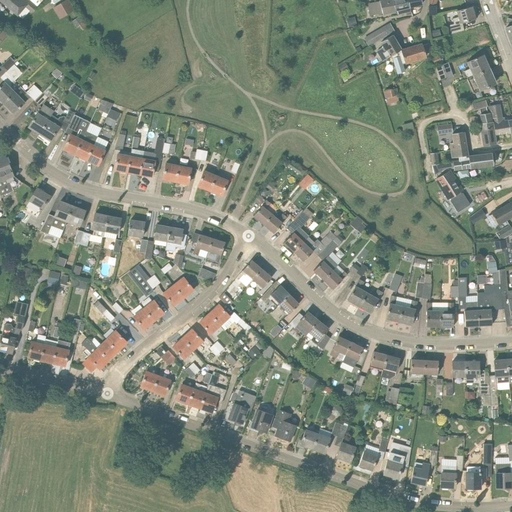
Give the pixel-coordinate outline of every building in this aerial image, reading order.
[(0,0),(0,1),(17,16),(25,7),(17,0),(0,0)] [(22,0),(33,10),(42,0),(22,0)] [(65,0),(52,8),(59,20),(74,10),(68,0),(65,0)] [(398,15),(395,2),(397,0),(384,0),(375,2),(367,4),(370,16),(377,14),(383,13),(396,11),(396,10),(397,10),(398,15)] [(405,8),(411,7),(408,0),(397,0),(395,2),(398,15),(406,13),(405,8)] [(428,16),(438,15),(438,6),(428,6),(428,16)] [(452,19),(453,24),(448,26),(451,34),(464,31),(462,23),(475,20),(471,7),(456,11),(458,17),(452,19)] [(75,19),(79,26),(83,30),(87,28),(79,16),(75,19)] [(356,26),(354,17),(346,19),(349,27),(356,26)] [(368,46),(382,37),(394,31),(390,24),(364,39),(368,46)] [(0,26),(0,38),(2,40),(8,33),(1,26),(0,26)] [(390,54),(400,49),(392,35),(382,41),(385,46),(376,52),(382,62),(387,58),(390,54)] [(423,53),(430,51),(430,43),(401,51),(400,49),(390,54),(387,58),(389,57),(394,65),(397,63),(397,64),(425,56),(423,53)] [(363,53),(365,57),(373,52),(371,48),(363,53)] [(473,76),(489,69),(482,55),(466,62),(473,76)] [(434,66),(441,64),(439,56),(432,58),(434,66)] [(0,77),(15,62),(10,57),(0,67),(0,77)] [(348,68),(345,63),(338,67),(341,73),(348,68)] [(15,80),(22,73),(15,65),(1,78),(4,81),(0,85),(0,100),(3,104),(15,91),(10,87),(16,81),(15,80)] [(433,68),(438,81),(446,79),(441,65),(433,68)] [(465,79),(472,94),(493,85),(491,80),(493,79),(489,69),(473,76),(465,79)] [(34,101),(41,92),(33,85),(26,92),(20,86),(15,92),(15,91),(3,104),(13,114),(30,97),(34,101)] [(42,92),(47,97),(54,91),(49,86),(49,85),(42,92)] [(379,93),(381,100),(386,99),(388,104),(399,102),(395,89),(379,93)] [(39,106),(47,97),(42,92),(41,93),(34,101),(39,106)] [(86,93),(84,98),(90,101),(93,96),(86,93)] [(101,100),(99,104),(110,109),(112,104),(101,100)] [(485,101),(476,104),(478,110),(487,107),(485,101)] [(53,111),(42,104),(28,127),(39,134),(53,111)] [(99,104),(97,109),(103,112),(107,114),(110,109),(99,104)] [(503,117),(501,118),(498,104),(489,106),(492,119),(493,119),(495,135),(509,132),(506,121),(504,121),(503,117)] [(107,114),(107,116),(108,117),(114,119),(117,112),(111,110),(110,109),(107,114)] [(65,117),(64,121),(69,124),(74,115),(73,114),(74,113),(68,111),(65,117)] [(58,119),(51,115),(39,134),(50,141),(58,127),(65,131),(69,124),(64,121),(65,117),(63,116),(59,117),(58,119)] [(75,155),(82,140),(75,137),(80,128),(77,127),(82,118),(74,115),(69,124),(65,131),(65,132),(70,135),(63,149),(75,155)] [(483,147),(495,145),(490,115),(480,117),(482,125),(479,125),(483,147)] [(437,135),(452,133),(451,124),(437,126),(437,135)] [(86,160),(97,137),(86,132),(82,140),(75,155),(86,160)] [(450,151),(466,148),(463,132),(452,133),(453,143),(449,143),(450,151)] [(114,149),(122,150),(125,135),(120,134),(114,149)] [(108,142),(102,139),(97,137),(86,160),(98,165),(105,150),(108,142)] [(466,157),(468,157),(467,156),(466,148),(450,151),(450,157),(456,156),(457,162),(467,161),(466,157)] [(152,177),(154,162),(156,153),(144,151),(143,160),(140,175),(152,177)] [(143,160),(135,158),(136,153),(131,152),(130,157),(129,157),(127,172),(140,175),(143,160)] [(430,154),(432,166),(439,165),(437,153),(430,154)] [(127,172),(129,157),(117,154),(114,169),(127,172)] [(453,162),(454,170),(493,165),(491,154),(468,157),(469,157),(468,157),(466,157),(467,161),(457,162),(453,162)] [(22,182),(13,175),(5,156),(0,158),(0,195),(0,196),(18,188),(22,182)] [(305,172),(290,162),(287,166),(302,176),(305,172)] [(175,182),(178,166),(165,163),(162,179),(175,182)] [(236,174),(239,165),(235,163),(231,172),(236,174)] [(188,184),(191,169),(178,166),(175,182),(188,184)] [(209,191),(215,176),(204,171),(197,186),(209,191)] [(456,195),(462,191),(449,171),(434,181),(447,201),(449,199),(454,206),(453,206),(455,209),(457,208),(460,211),(464,207),(461,202),(456,195)] [(307,173),(303,178),(308,182),(312,177),(307,173)] [(221,196),(227,181),(215,176),(209,191),(221,196)] [(35,207),(41,210),(50,196),(37,188),(28,203),(35,207)] [(258,194),(253,200),(258,205),(263,199),(258,194)] [(263,225),(273,213),(266,209),(271,203),(266,200),(253,216),(263,225)] [(67,221),(71,206),(60,201),(54,217),(48,215),(40,231),(47,234),(51,226),(63,230),(67,221)] [(498,224),(511,215),(511,201),(492,214),(498,224)] [(67,221),(79,225),(85,211),(71,206),(67,221)] [(30,214),(37,218),(41,210),(35,207),(30,214)] [(307,237),(299,229),(309,218),(303,212),(287,229),(292,233),(284,243),(294,252),(307,237)] [(104,237),(108,216),(95,213),(92,228),(94,229),(92,235),(89,235),(88,241),(100,243),(102,237),(103,238),(104,237)] [(273,233),(287,217),(283,214),(279,219),(273,213),(263,225),(273,233)] [(474,223),(481,219),(478,214),(471,218),(474,223)] [(116,234),(117,234),(120,219),(108,216),(104,237),(115,240),(116,234)] [(128,233),(142,236),(144,223),(130,220),(128,233)] [(361,235),(365,231),(367,229),(361,224),(361,225),(355,220),(350,225),(356,231),(356,230),(361,235)] [(166,240),(169,227),(156,225),(154,237),(166,240)] [(500,241),(511,233),(511,230),(509,226),(495,234),(500,241)] [(186,235),(181,234),(182,230),(169,227),(166,240),(167,240),(165,250),(174,251),(175,247),(183,248),(186,235)] [(80,244),(83,232),(77,230),(74,243),(80,244)] [(89,235),(90,234),(83,232),(80,244),(86,246),(88,241),(89,235)] [(326,248),(336,237),(330,232),(320,242),(317,240),(313,243),(307,237),(294,252),(303,261),(321,243),(326,248)] [(208,252),(211,238),(199,234),(192,254),(198,255),(199,250),(208,252)] [(337,264),(329,256),(343,241),(337,235),(336,237),(326,248),(318,256),(323,261),(313,271),(323,280),(337,264)] [(215,254),(214,261),(218,262),(225,242),(211,238),(208,252),(215,254)] [(147,239),(147,240),(145,253),(144,259),(147,259),(149,260),(153,241),(147,239)] [(496,250),(505,248),(503,241),(494,243),(496,250)] [(183,255),(175,253),(173,261),(180,268),(183,255)] [(56,264),(63,267),(66,259),(58,256),(56,264)] [(138,264),(140,268),(148,261),(147,259),(144,259),(138,264)] [(252,279),(261,269),(251,260),(242,270),(252,279)] [(497,271),(495,262),(489,263),(491,273),(492,273),(499,272),(499,271),(497,271)] [(354,275),(359,267),(354,263),(348,270),(354,275)] [(172,268),(168,264),(160,270),(164,274),(172,268)] [(337,276),(332,272),(338,265),(337,264),(323,280),(332,289),(346,275),(342,271),(337,276)] [(361,277),(367,268),(362,265),(356,274),(361,277)] [(22,268),(21,273),(20,277),(30,279),(32,269),(23,267),(22,268)] [(129,272),(147,295),(153,291),(152,289),(146,281),(142,276),(135,267),(129,272)] [(261,269),(252,279),(263,288),(271,278),(261,269)] [(206,270),(203,278),(211,282),(215,274),(206,270)] [(511,290),(507,291),(505,270),(499,271),(499,272),(502,300),(506,327),(511,325),(511,290)] [(48,276),(58,279),(60,272),(49,271),(48,276)] [(502,300),(499,272),(492,273),(493,285),(483,286),(484,293),(477,293),(478,310),(479,326),(491,325),(490,310),(501,309),(501,300),(502,300)] [(62,276),(60,284),(66,286),(68,278),(67,277),(68,275),(63,274),(63,276),(62,276)] [(173,286),(183,298),(193,290),(190,287),(195,283),(188,274),(173,286)] [(149,278),(155,287),(160,283),(154,275),(149,278)] [(57,285),(58,279),(48,276),(45,290),(54,292),(55,285),(57,285)] [(75,277),(73,284),(86,288),(88,282),(75,277)] [(155,287),(149,278),(146,281),(152,289),(155,287)] [(458,297),(466,297),(466,278),(457,278),(458,286),(458,297)] [(396,292),(399,282),(392,279),(389,289),(396,292)] [(359,307),(365,295),(359,291),(364,283),(358,280),(347,300),(359,307)] [(270,295),(280,305),(289,294),(279,285),(278,286),(274,282),(260,298),(264,301),(270,295)] [(422,299),(424,283),(420,283),(417,282),(415,298),(422,299)] [(431,284),(424,283),(422,299),(429,299),(431,284)] [(173,306),(183,298),(173,286),(163,294),(173,306)] [(458,297),(458,286),(449,286),(450,298),(458,297)] [(370,313),(381,294),(376,292),(372,299),(365,295),(359,307),(370,313)] [(219,298),(224,302),(228,297),(224,293),(219,298)] [(289,314),(298,304),(289,294),(280,305),(289,314)] [(399,322),(402,308),(394,306),(395,298),(390,298),(385,319),(399,322)] [(110,322),(114,318),(98,301),(93,305),(110,322)] [(143,309),(153,321),(163,313),(154,301),(143,309)] [(411,325),(417,302),(411,301),(410,309),(402,308),(399,322),(411,325)] [(0,339),(0,350),(11,353),(15,339),(17,339),(19,331),(18,331),(19,329),(22,330),(27,305),(16,302),(13,314),(18,315),(15,328),(12,327),(10,324),(6,323),(3,325),(0,339)] [(112,306),(119,313),(122,310),(116,303),(112,306)] [(440,327),(440,311),(432,311),(432,303),(426,304),(426,327),(440,327)] [(440,311),(440,327),(453,327),(453,303),(447,303),(447,311),(440,311)] [(478,310),(470,311),(470,303),(463,304),(465,327),(479,326),(478,310)] [(220,325),(229,316),(218,305),(209,313),(220,325)] [(143,329),(153,321),(143,309),(133,317),(143,329)] [(294,327),(305,336),(317,321),(307,312),(303,316),(299,313),(288,323),(293,328),(294,327)] [(210,334),(220,325),(209,313),(200,322),(210,334)] [(244,330),(248,326),(240,319),(237,323),(244,330)] [(78,329),(80,321),(75,320),(72,332),(77,333),(78,329)] [(324,333),(327,329),(317,321),(305,336),(310,340),(306,344),(319,355),(329,338),(324,333)] [(94,337),(87,330),(83,335),(87,339),(90,341),(94,337)] [(192,350),(202,341),(192,330),(182,338),(192,350)] [(126,342),(119,335),(115,331),(106,339),(117,351),(126,342)] [(40,360),(45,339),(45,336),(37,335),(36,342),(31,341),(30,347),(27,357),(40,360)] [(344,355),(349,342),(338,336),(332,350),(329,355),(341,360),(344,355)] [(183,358),(192,350),(182,338),(173,347),(183,358)] [(52,363),(55,347),(56,342),(45,339),(40,360),(52,363)] [(55,347),(52,363),(65,366),(67,356),(68,350),(70,342),(58,339),(56,347),(55,347)] [(90,342),(90,341),(87,339),(82,344),(88,350),(84,354),(88,358),(83,363),(91,372),(96,366),(99,369),(108,359),(97,348),(96,349),(90,342)] [(108,359),(117,351),(106,339),(97,348),(108,359)] [(261,340),(255,345),(259,350),(265,344),(261,340)] [(213,345),(219,352),(223,349),(217,342),(213,345)] [(344,355),(341,360),(354,366),(362,348),(349,342),(344,355)] [(209,348),(216,356),(219,352),(213,345),(209,348)] [(255,346),(247,353),(252,359),(260,352),(255,346)] [(160,357),(166,352),(161,347),(155,352),(160,357)] [(166,352),(160,357),(164,362),(172,355),(168,350),(166,352)] [(382,368),(386,355),(373,351),(370,365),(382,368)] [(229,354),(225,358),(232,366),(236,361),(229,354)] [(176,359),(172,355),(164,362),(168,366),(176,359)] [(391,370),(396,371),(399,358),(386,355),(382,368),(380,377),(389,379),(391,370)] [(423,374),(424,360),(411,359),(410,374),(423,374)] [(423,374),(437,375),(438,361),(424,360),(423,374)] [(508,375),(507,375),(506,360),(494,361),(495,375),(488,376),(489,383),(490,406),(490,410),(498,409),(498,406),(496,383),(500,383),(509,382),(508,375)] [(452,376),(465,376),(466,376),(466,361),(452,361),(452,376)] [(465,384),(473,384),(473,377),(478,377),(478,361),(466,361),(466,376),(465,376),(465,384)] [(281,367),(289,371),(291,364),(283,362),(281,367)] [(195,374),(199,370),(193,363),(188,367),(195,374)] [(192,377),(195,374),(188,367),(184,370),(191,378),(192,377)] [(291,377),(297,380),(300,372),(294,369),(291,377)] [(152,391),(158,375),(145,371),(144,377),(140,387),(152,391)] [(206,373),(203,382),(208,383),(212,375),(206,373)] [(355,385),(357,385),(361,387),(364,376),(359,374),(355,385)] [(168,386),(170,380),(158,375),(152,391),(164,395),(168,386)] [(311,389),(316,381),(306,375),(302,383),(311,389)] [(482,396),(482,406),(490,406),(489,383),(478,383),(478,384),(477,384),(478,396),(482,396)] [(211,412),(215,402),(221,404),(225,390),(208,384),(204,394),(205,394),(201,408),(211,412)] [(342,392),(350,395),(353,387),(345,384),(342,392)] [(188,404),(193,390),(181,385),(176,399),(188,404)] [(357,385),(355,390),(354,390),(352,395),(358,397),(359,391),(361,387),(357,385)] [(396,404),(399,389),(391,387),(390,391),(388,402),(388,403),(396,405),(396,404)] [(205,394),(204,394),(193,390),(188,404),(201,408),(205,394)] [(245,414),(246,410),(251,412),(255,400),(237,394),(233,404),(228,402),(223,416),(228,418),(242,423),(245,414)] [(421,414),(428,415),(429,410),(429,406),(422,405),(421,410),(421,414)] [(269,424),(272,414),(257,409),(254,417),(251,427),(264,431),(267,423),(269,424)] [(290,441),(295,426),(288,423),(291,415),(279,410),(274,424),(280,426),(276,436),(290,441)] [(331,434),(337,436),(341,425),(335,422),(331,434)] [(337,436),(343,438),(345,434),(347,427),(343,425),(341,425),(337,436)] [(312,448),(318,433),(305,428),(301,439),(298,438),(296,446),(305,450),(307,446),(312,448)] [(324,453),(329,437),(318,433),(312,448),(324,453)] [(387,440),(383,439),(381,439),(379,450),(378,451),(384,452),(387,440)] [(355,448),(341,442),(339,447),(336,457),(350,462),(353,453),(355,448)] [(483,444),(483,465),(491,465),(491,444),(483,444)] [(375,461),(376,458),(378,451),(379,450),(366,445),(358,465),(372,470),(375,461)] [(397,479),(402,465),(407,466),(410,450),(400,448),(397,456),(390,453),(383,474),(397,479)] [(461,471),(462,456),(456,456),(455,467),(441,466),(440,477),(440,487),(454,488),(455,478),(456,471),(461,471)] [(427,475),(429,465),(414,462),(410,482),(425,485),(427,475)] [(510,488),(510,464),(495,464),(496,488),(510,488)] [(482,469),(482,468),(480,468),(480,467),(467,467),(466,473),(465,479),(465,489),(480,489),(480,479),(486,479),(485,477),(485,469),(482,469)]
